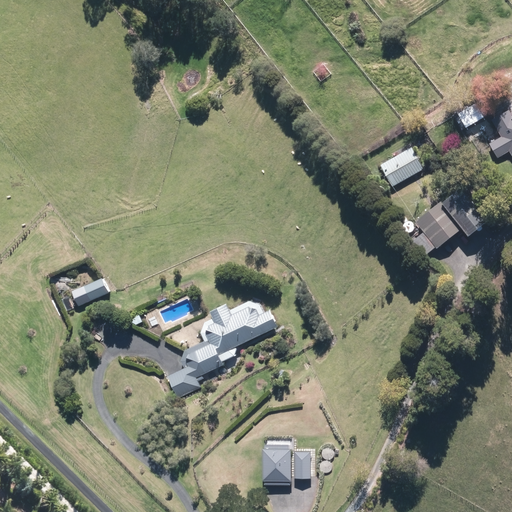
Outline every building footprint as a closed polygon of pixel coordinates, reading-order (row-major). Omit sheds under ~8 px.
[(504,132),(492,139),(501,155),(511,148),(511,107),(496,116),(504,132)] [(384,161),(395,182),(427,165),(415,144),(384,161)] [(446,197),(420,220),(427,229),(414,240),(426,255),(439,244),(440,246),(469,223),(446,197)] [(109,276),(89,284),(95,299),(115,291),(109,276)] [(236,312),(230,301),(214,309),(219,320),(212,323),(209,330),(214,341),(192,351),(190,359),(192,364),(171,374),(181,396),(204,385),(199,375),(227,362),(226,359),(238,354),(240,347),(239,345),(281,323),(273,307),(263,312),(260,306),(253,303),(236,312)] [(145,320),(141,313),(134,317),(138,323),(145,320)] [(431,336),(422,332),(411,353),(420,357),(431,336)] [(295,340),(291,333),(287,336),(291,343),(295,340)] [(414,372),(406,368),(396,389),(403,393),(414,372)] [(295,480),(297,447),(269,445),(267,478),(295,480)] [(336,445),(323,445),(321,473),(334,474),(336,445)]
